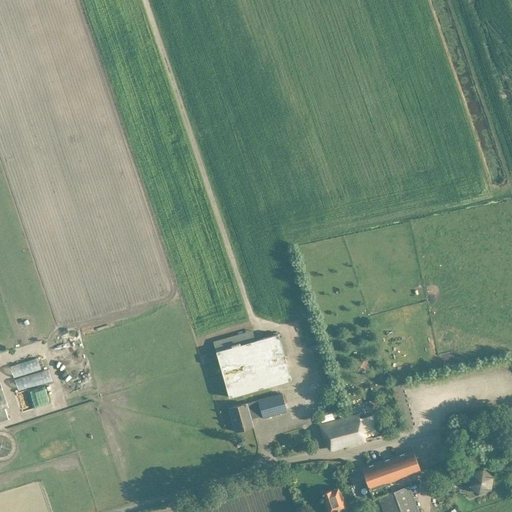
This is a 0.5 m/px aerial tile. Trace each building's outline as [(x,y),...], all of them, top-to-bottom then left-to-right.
[(252,330),(214,341),(229,395),(291,378),(279,333),(254,340),(252,330)] [(63,349),(65,356),(83,352),(81,345),(63,349)] [(53,372),(23,381),(27,392),(56,383),(53,372)] [(0,421),(9,419),(5,408),(9,407),(0,379),(0,421)] [(282,392),(229,407),(235,431),(253,426),(251,419),(262,416),(263,418),(287,411),(282,392)] [(384,400),(377,403),(379,409),(386,407),(384,400)] [(358,415),(320,426),(326,445),(331,443),(333,449),(365,440),(362,431),(358,415)] [(374,441),(387,437),(381,417),(368,421),(374,441)] [(413,450),(362,468),(365,478),(372,499),(378,497),(383,511),(418,511),(410,486),(391,493),(387,483),(420,472),(415,457),(413,450)] [(483,467),(470,472),(468,484),(478,493),(490,489),(493,476),(483,467)] [(331,490),(322,493),(322,494),(323,494),(325,500),(326,503),(325,505),(326,509),(328,509),(328,511),(329,511),(335,510),(335,511),(346,508),(346,507),(351,506),(349,501),(344,503),(343,497),(342,497),(340,492),(339,492),(338,488),(331,490)]
